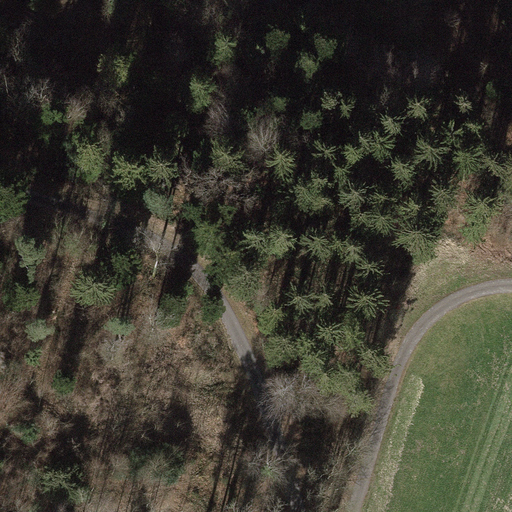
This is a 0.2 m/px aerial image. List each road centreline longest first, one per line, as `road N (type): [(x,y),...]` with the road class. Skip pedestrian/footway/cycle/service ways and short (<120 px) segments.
road 1 (track): [(0,188),(141,234),(199,274),(231,319),(259,383),(298,511)]
road 2 (track): [(511,286),(459,297),(409,343),(353,511)]
